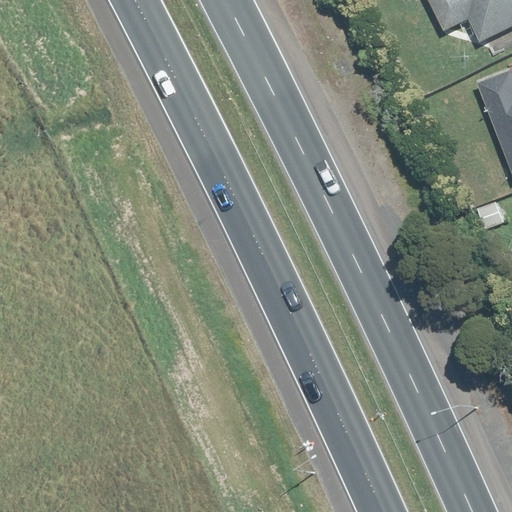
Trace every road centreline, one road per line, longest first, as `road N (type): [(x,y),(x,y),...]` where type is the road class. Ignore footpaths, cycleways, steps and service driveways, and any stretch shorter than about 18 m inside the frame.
road 1 (motorway): [(382,511),(135,0)]
road 2 (motorway): [(230,0),(474,511)]
